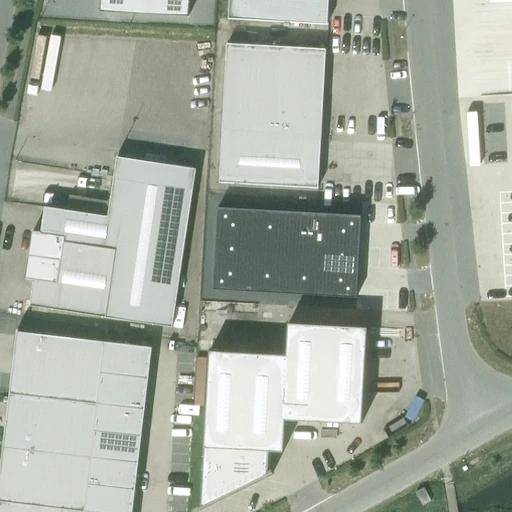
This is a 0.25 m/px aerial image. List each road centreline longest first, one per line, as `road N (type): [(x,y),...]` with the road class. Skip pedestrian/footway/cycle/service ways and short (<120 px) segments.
road 1 (unclassified): [(414,0),(452,343),(481,429)]
road 2 (unclassified): [(481,429),(333,511)]
